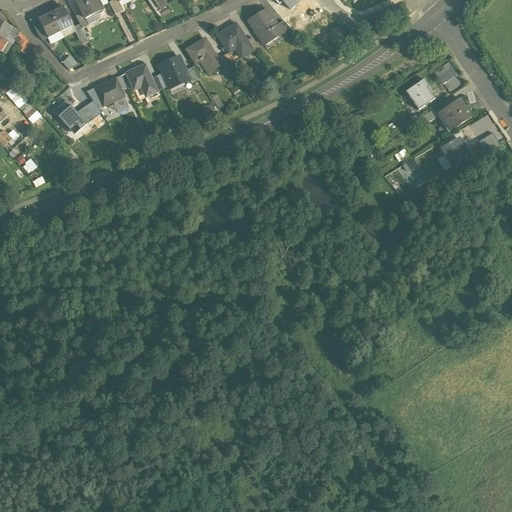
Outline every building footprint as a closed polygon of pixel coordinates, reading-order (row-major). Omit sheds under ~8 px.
[(95,0),(77,0),(75,1),(81,14),(84,20),(85,20),(92,16),(92,15),(100,11),(101,11),(95,0)] [(117,1),(116,1),(115,0),(114,0),(108,3),(115,16),(123,12),(117,1)] [(153,0),(152,0),(148,3),(155,14),(167,6),(162,0),(154,0),(153,0)] [(72,26),(63,7),(50,13),(60,33),(72,26)] [(266,10),(248,22),(264,47),(284,35),(285,35),(278,25),(276,26),(266,10)] [(50,13),(37,20),(47,39),(60,33),(50,13)] [(84,20),(81,14),(75,17),(79,25),(81,28),(81,30),(88,26),(85,20),(84,20)] [(11,28),(0,20),(0,44),(3,40),(7,34),(11,28)] [(284,22),(278,25),(285,35),(284,35),(286,38),(293,33),(284,22)] [(235,25),(217,37),(229,56),(236,51),(241,60),(253,52),(247,42),(235,25)] [(19,34),(11,28),(7,34),(15,40),(16,39),(19,34)] [(81,28),(74,32),(82,46),(88,43),(81,30),(81,28)] [(30,46),(19,34),(16,39),(24,52),(30,46)] [(258,49),(251,39),(247,42),(253,52),(258,49)] [(211,53),(204,41),(187,52),(195,65),(199,62),(207,75),(221,66),(221,67),(222,66),(218,61),(213,52),(211,53)] [(8,43),(1,53),(5,56),(11,46),(8,43)] [(70,70),(78,63),(71,55),(63,62),(70,70)] [(223,58),(218,61),(222,66),(221,67),(225,72),(230,68),(223,58)] [(177,59),(159,67),(169,91),(190,82),(186,72),(183,73),(177,59)] [(434,74),(442,85),(457,75),(449,64),(434,74)] [(144,66),(126,75),(133,91),(142,87),(147,98),(157,93),(151,80),(144,66)] [(186,72),(190,82),(191,85),(198,82),(191,70),(186,72)] [(156,78),(151,80),(157,93),(162,91),(156,78)] [(116,80),(95,90),(104,108),(115,103),(119,111),(128,107),(122,94),(116,80)] [(3,87),(31,125),(40,119),(11,81),(3,87)] [(424,81),(406,93),(418,112),(435,100),(427,90),(429,88),(424,81)] [(217,95),(212,98),(218,110),(224,107),(217,95)] [(458,100),(440,112),(452,131),(471,118),(458,100)] [(74,136),(86,126),(76,114),(65,102),(53,113),(74,136)] [(93,103),(76,114),(86,126),(102,115),(93,103)] [(208,117),(219,112),(215,104),(204,110),(208,117)] [(432,111),(422,118),(426,124),(436,117),(432,111)] [(4,132),(0,134),(0,144),(3,148),(12,141),(4,132)] [(480,140),(485,151),(499,144),(495,134),(480,140)] [(458,140),(441,151),(452,169),(456,166),(452,159),(465,152),(458,140)] [(405,150),(396,154),(399,161),(408,157),(405,150)] [(465,152),(452,159),(456,166),(452,169),(469,159),(465,152)] [(407,170),(419,166),(416,159),(404,163),(407,170)]
